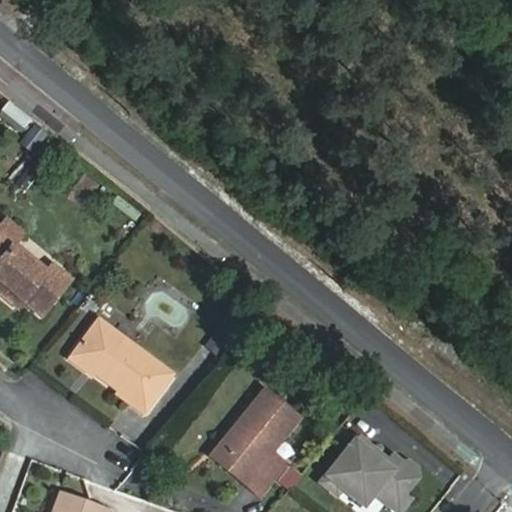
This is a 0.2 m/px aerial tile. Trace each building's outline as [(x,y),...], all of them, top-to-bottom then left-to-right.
[(33,123),(19,147),(35,156),(48,132),(33,123)] [(0,290),(5,284),(25,302),(41,316),(71,280),(54,266),(48,273),(0,233),(0,290)] [(0,291),(20,309),(25,302),(5,284),(0,290),(0,291)] [(203,346),(219,358),(245,325),(229,313),(203,346)] [(146,411),(172,376),(99,320),(73,356),(146,411)] [(250,475),(265,488),(283,466),(269,453),(296,419),(263,391),(220,443),(254,471),(250,475)] [(359,438),(322,483),(337,496),(342,490),(364,508),(377,491),(385,498),(393,488),(404,496),(418,479),(417,472),(409,465),(403,466),(394,458),(390,464),(386,468),(379,462),(382,458),(359,438)] [(259,495),(265,488),(250,475),(254,471),(220,443),(210,454),(259,495)] [(390,464),(382,458),(379,462),(386,468),(390,464)] [(109,511),(110,510),(60,492),(53,511),(109,511)]
